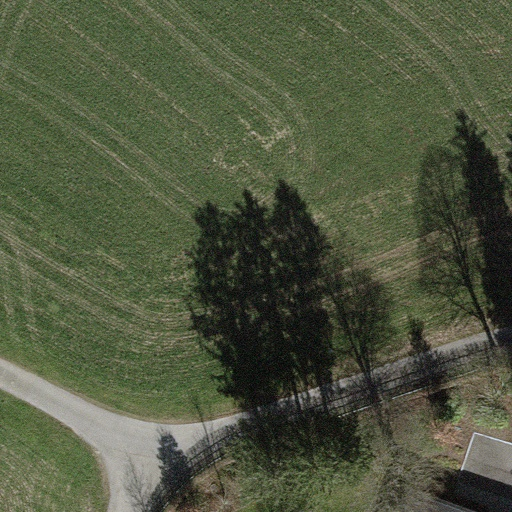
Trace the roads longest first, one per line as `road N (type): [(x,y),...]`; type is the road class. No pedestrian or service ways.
road 1 (track): [(511,342),(158,460)]
road 2 (track): [(0,373),(158,460)]
